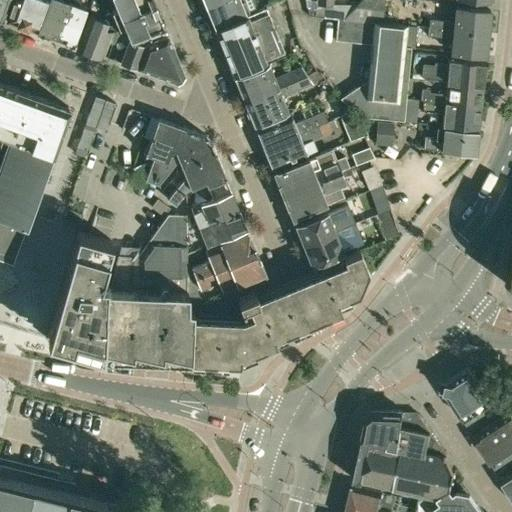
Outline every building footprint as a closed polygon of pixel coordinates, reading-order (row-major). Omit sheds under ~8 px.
[(0,0),(0,18),(2,19),(9,0),(0,0)] [(37,31),(47,0),(13,0),(6,20),(37,31)] [(47,0),(37,31),(57,39),(70,0),(47,0)] [(70,0),(57,39),(73,45),(87,7),(79,4),(79,0),(70,0)] [(109,22),(155,3),(153,0),(114,0),(118,9),(105,14),(107,18),(109,22)] [(257,10),(252,0),(219,0),(207,5),(215,26),(257,10)] [(315,0),(315,13),(324,14),(324,0),(315,0)] [(332,16),(339,18),(345,18),(345,9),(339,9),(334,4),(332,4),(332,0),(324,0),(324,14),(324,16),(332,16)] [(362,0),(345,18),(384,23),(385,0),(362,0)] [(131,41),(164,27),(155,3),(109,22),(112,31),(113,30),(125,25),(131,41)] [(225,49),(275,28),(266,6),(257,10),(215,26),(225,49)] [(429,28),(487,33),(490,10),(456,6),(454,21),(430,18),(429,28)] [(109,22),(107,18),(103,20),(88,14),(77,46),(102,55),(108,39),(113,41),(116,32),(113,30),(112,31),(109,22)] [(337,40),(375,44),(377,24),(383,24),(384,23),(345,18),(339,18),(337,40)] [(406,27),(383,24),(377,24),(375,44),(371,80),(342,99),(362,117),(378,118),(396,120),(404,121),(407,97),(412,48),(404,48),(405,39),(406,27)] [(406,27),(405,39),(415,40),(416,27),(406,27)] [(234,72),(285,52),(275,28),(225,49),(234,72)] [(485,55),(487,33),(429,28),(428,35),(453,38),(451,52),(485,55)] [(128,40),(120,62),(178,83),(184,76),(168,35),(143,45),(128,40)] [(485,64),(485,63),(448,59),(448,64),(436,63),(436,65),(424,64),(423,74),(427,80),(447,82),(449,82),(482,85),(484,73),(484,64),(485,64)] [(294,80),(291,72),(274,79),(268,63),(236,76),(246,99),(294,80)] [(245,99),(255,122),(287,109),(281,95),(308,84),(309,89),(315,87),(302,67),(291,72),(294,80),(246,99),(245,99)] [(26,222),(52,151),(58,135),(68,105),(66,105),(57,102),(57,101),(55,101),(28,91),(26,90),(26,91),(0,81),(0,258),(13,263),(15,256),(27,222),(26,222)] [(424,100),(447,102),(481,106),(483,85),(449,82),(448,92),(431,91),(431,89),(423,88),(422,100),(424,100)] [(93,101),(103,104),(105,99),(95,95),(93,101)] [(115,102),(105,99),(103,104),(101,110),(99,116),(97,122),(95,127),(106,131),(116,104),(114,104),(115,102)] [(480,106),(447,102),(424,100),(423,110),(443,112),(442,124),(478,127),(479,121),(480,106)] [(103,104),(93,101),(91,107),(101,110),(103,104)] [(101,110),(91,107),(89,112),(99,116),(101,110)] [(265,148),(328,122),(324,111),(295,122),(291,112),(256,126),(265,148)] [(87,118),(97,122),(99,116),(89,112),(87,118)] [(170,151),(179,125),(158,117),(145,152),(154,155),(145,179),(158,183),(180,159),(175,149),(170,151)] [(85,124),(95,127),(97,122),(87,118),(85,124)] [(394,145),(396,120),(378,118),(376,143),(394,145)] [(265,148),(273,167),(317,149),(313,139),(332,131),(328,122),(265,148)] [(85,124),(83,130),(93,133),(94,130),(95,127),(85,124)] [(183,168),(216,155),(210,140),(204,134),(179,125),(170,151),(175,149),(180,159),(183,168)] [(442,128),(435,127),(434,138),(426,137),(425,148),(476,153),(476,151),(478,133),(478,131),(442,127),(442,128)] [(91,139),(93,133),(83,130),(81,135),(91,139)] [(91,139),(81,135),(79,141),(89,145),(91,139)] [(77,147),(87,150),(89,145),(79,141),(77,147)] [(87,150),(77,147),(75,153),(85,156),(87,150)] [(186,189),(224,173),(216,155),(183,168),(188,178),(184,179),(174,190),(167,199),(175,204),(186,189)] [(284,194),(341,170),(347,167),(344,159),(338,162),(336,158),(320,165),(315,155),(274,171),(284,194)] [(370,187),(382,183),(373,165),(363,169),(370,187)] [(284,194),(293,217),(327,203),(326,201),(337,197),(332,186),(346,181),(341,170),(284,194)] [(197,225),(238,208),(225,176),(207,184),(213,198),(186,209),(186,214),(192,211),(197,225)] [(162,216),(168,208),(156,199),(150,207),(162,216)] [(63,220),(77,225),(78,225),(82,213),(67,208),(63,220)] [(206,244),(246,227),(238,208),(197,225),(192,211),(186,214),(187,241),(202,235),(206,244)] [(389,208),(376,213),(380,226),(394,221),(389,208)] [(304,243),(355,223),(351,213),(331,222),(326,210),(295,223),(304,243)] [(187,241),(186,214),(169,213),(169,212),(159,225),(138,255),(137,257),(137,275),(187,274),(187,268),(187,241)] [(312,264),(343,251),(338,239),(359,231),(355,223),(304,243),(312,264)] [(137,257),(138,255),(118,254),(108,289),(97,286),(111,239),(76,229),(45,337),(99,352),(98,356),(190,361),(189,360),(191,316),(192,308),(187,306),(187,291),(187,280),(187,274),(137,275),(137,257)] [(187,280),(256,253),(247,231),(205,248),(209,259),(187,268),(187,274),(187,280)] [(280,287),(272,291),(257,297),(255,291),(237,299),(245,317),(241,319),(191,316),(189,360),(190,361),(239,363),(240,358),(276,343),(274,338),(297,328),(308,324),(316,320),(340,311),(342,310),(338,301),(358,292),(367,270),(368,270),(359,249),(343,256),(345,261),(323,270),(282,287),(280,287)] [(222,290),(264,272),(256,253),(187,280),(187,291),(217,279),(222,290)] [(487,380),(481,384),(470,366),(447,381),(445,389),(467,423),(485,412),(483,409),(493,403),(496,407),(511,396),(511,394),(500,386),(495,389),(492,383),(487,380)] [(511,414),(510,411),(511,409),(511,396),(496,407),(496,408),(495,409),(500,417),(474,434),(485,450),(511,432),(511,414)] [(445,453),(447,454),(420,414),(404,413),(404,411),(375,410),(367,415),(366,416),(362,438),(426,450),(427,448),(445,453)] [(511,432),(485,450),(495,466),(511,455),(511,432)] [(446,455),(447,454),(445,453),(427,448),(426,450),(362,438),(354,480),(419,494),(441,499),(438,496),(450,487),(452,488),(453,487),(451,486),(454,470),(456,470),(456,468),(454,469),(446,455)] [(511,470),(502,477),(511,492),(511,470)] [(0,511),(143,511),(118,505),(117,505),(88,498),(77,495),(0,475),(0,511)] [(379,505),(392,508),(395,493),(353,484),(349,502),(378,508),(379,505)] [(480,511),(483,510),(470,492),(457,489),(442,500),(441,499),(419,494),(414,511),(480,511)] [(397,511),(398,510),(392,508),(379,505),(378,508),(349,502),(346,511),(397,511)]
